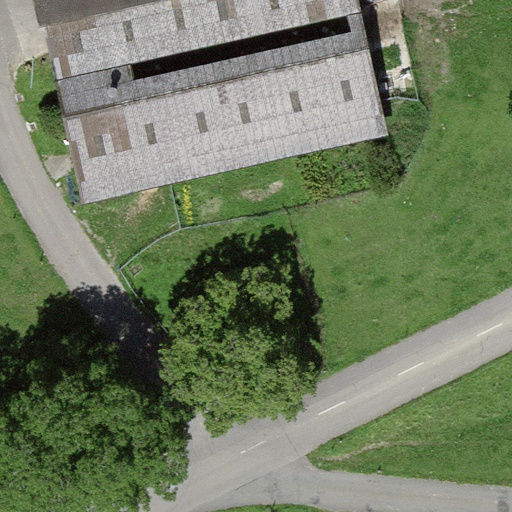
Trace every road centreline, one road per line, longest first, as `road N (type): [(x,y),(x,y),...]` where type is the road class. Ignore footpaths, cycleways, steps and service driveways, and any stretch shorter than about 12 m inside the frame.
road 1 (residential): [(227,462),(100,296),(36,195),(0,115)]
road 2 (tertiary): [(511,322),(227,462)]
road 3 (track): [(511,505),(295,486),(227,462)]
